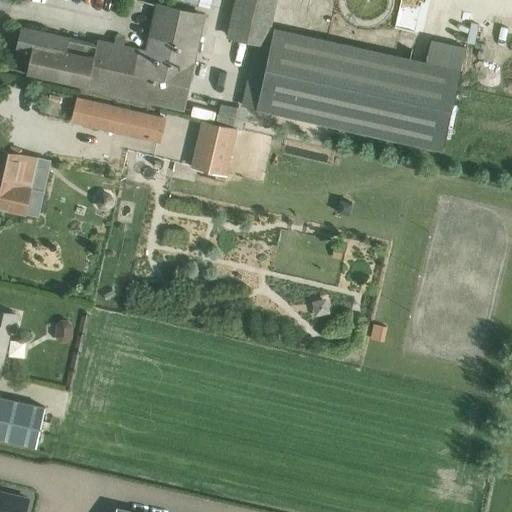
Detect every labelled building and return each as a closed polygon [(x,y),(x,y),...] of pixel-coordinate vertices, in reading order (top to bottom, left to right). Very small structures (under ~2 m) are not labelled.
[(256,43),(268,46),(278,0),(235,0),(227,36),(256,43)] [(98,45),(89,87),(184,110),(206,16),(157,5),(146,52),(100,41),(99,46),(98,45)] [(28,73),(89,87),(98,45),(21,27),(16,49),(32,53),(28,73)] [(275,29),(257,109),(333,126),(442,150),(456,88),(460,71),(275,29)] [(51,95),(49,101),(61,103),(62,97),(51,95)] [(78,97),(73,116),(86,119),(85,125),(93,127),(95,122),(162,138),(167,118),(78,97)] [(221,104),(216,124),(238,129),(243,130),(244,128),(248,110),(221,104)] [(191,166),(191,167),(227,176),(228,174),(238,129),(202,121),(192,165),(191,166)] [(0,207),(7,209),(7,211),(25,215),(25,214),(39,217),(44,192),(30,189),(37,159),(0,149),(0,207)] [(104,192),(97,195),(96,203),(99,209),(107,210),(113,207),(115,199),(111,193),(104,192)] [(342,198),(339,212),(351,214),(354,201),(342,198)] [(335,245),(332,258),(341,260),(344,247),(335,245)] [(328,299),(312,303),(315,317),(331,314),(328,299)] [(0,377),(1,378),(12,332),(15,333),(19,316),(0,311),(0,377)] [(57,324),(56,337),(60,342),(68,342),(73,338),(74,325),(69,320),(62,320),(57,324)] [(388,329),(375,326),(371,340),(385,343),(388,329)] [(0,397),(0,438),(37,447),(46,408),(0,397)] [(0,500),(0,511),(25,511),(29,499),(2,493),(0,500)]
